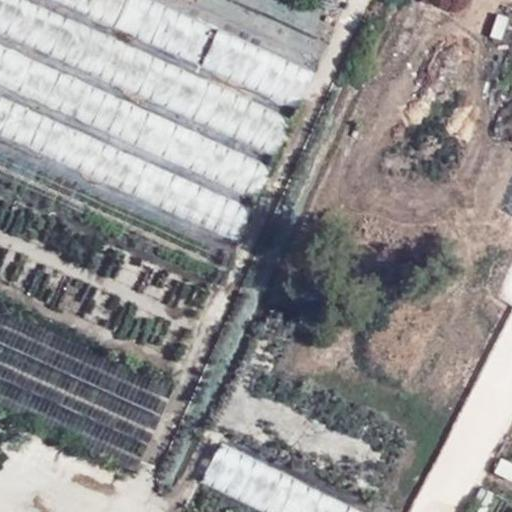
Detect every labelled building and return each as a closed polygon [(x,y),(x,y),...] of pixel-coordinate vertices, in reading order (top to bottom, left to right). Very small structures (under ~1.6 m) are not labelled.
[(292,122),(24,0),(0,0),(0,33),(275,159),(292,122)] [(314,72),(152,0),(51,0),(297,110),(314,72)] [(495,15),(491,36),(503,38),(506,17),(495,15)] [(271,166),(0,44),(0,84),(255,200),(271,166)] [(253,209),(0,94),(0,132),(239,240),(253,209)] [(0,399),(19,408),(10,344),(21,317),(0,308),(0,399)] [(366,511),(221,442),(201,484),(259,511),(366,511)]
